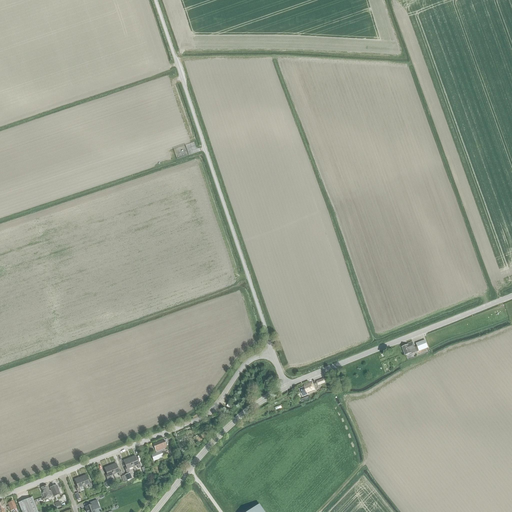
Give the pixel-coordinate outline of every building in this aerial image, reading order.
[(405,356),(410,353),(411,354),(427,348),(424,341),(416,344),(417,347),(414,348),(412,342),(407,344),(408,345),(402,347),(405,356)] [(303,385),(304,387),(299,389),(302,397),(308,395),(307,394),(315,391),(315,389),(313,383),(312,383),(312,382),(303,385)] [(153,444),(156,452),(167,448),(164,440),(153,444)] [(178,461),(173,448),(172,449),(169,450),(174,462),(178,461)] [(160,451),(151,455),(153,461),(163,457),(160,451)] [(135,456),(129,458),(132,467),(137,466),(138,468),(141,467),(139,462),(137,463),(135,456)] [(132,467),(129,458),(123,461),(126,468),(124,468),(126,473),(129,472),(128,469),(132,467)] [(115,463),(110,466),(113,475),(118,473),(119,476),(122,475),(120,470),(118,470),(115,463)] [(113,475),(110,466),(104,468),(107,475),(105,476),(107,480),(110,479),(109,477),(113,475)] [(86,475),(80,477),(83,487),(88,485),(89,488),(92,486),(90,482),(88,482),(86,475)] [(83,487),(80,477),(74,480),(77,487),(75,487),(77,492),(80,491),(79,488),(83,487)] [(50,488),(51,491),(53,496),(53,497),(60,495),(56,485),(50,488)] [(53,496),(51,491),(49,491),(47,486),(41,488),(43,493),(42,494),(44,499),(53,496)] [(17,503),(20,511),(36,511),(31,498),(17,503)] [(94,511),(93,509),(99,507),(96,501),(96,500),(89,503),(90,505),(85,507),(86,510),(86,511),(94,511)] [(8,503),(11,510),(16,508),(14,501),(8,503)] [(267,511),(261,503),(248,511),(267,511)]
